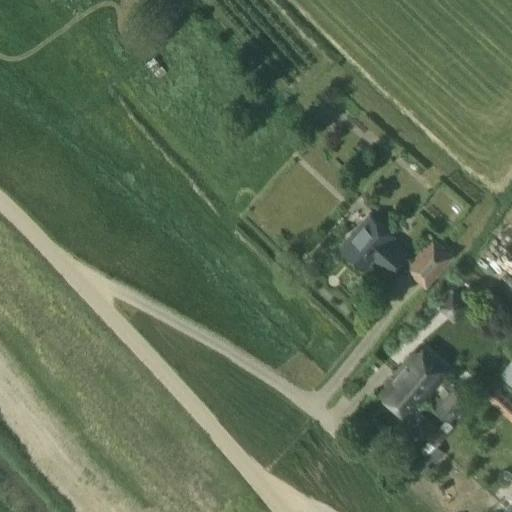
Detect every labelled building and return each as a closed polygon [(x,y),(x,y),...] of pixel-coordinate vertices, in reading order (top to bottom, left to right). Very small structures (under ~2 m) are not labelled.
[(393,271),(408,253),(391,238),(395,234),(370,213),(342,246),(366,267),(375,256),(393,271)] [(406,268),(427,288),(456,255),(434,236),(406,268)] [(469,302),(454,289),(441,304),(456,317),(469,302)] [(399,373),(427,398),(444,378),(414,352),(397,371),(399,373)] [(511,360),(500,374),(511,385),(511,360)] [(399,373),(382,392),(409,415),(411,417),(409,418),(415,424),(417,422),(420,424),(426,416),(416,407),(423,398),(425,399),(427,398),(399,373)] [(511,390),(498,377),(482,394),(511,421),(511,390)] [(444,398),(435,409),(441,415),(452,423),(471,400),(449,382),(439,394),(444,398)] [(420,424),(417,427),(437,444),(447,432),(435,422),(426,416),(420,424)]
